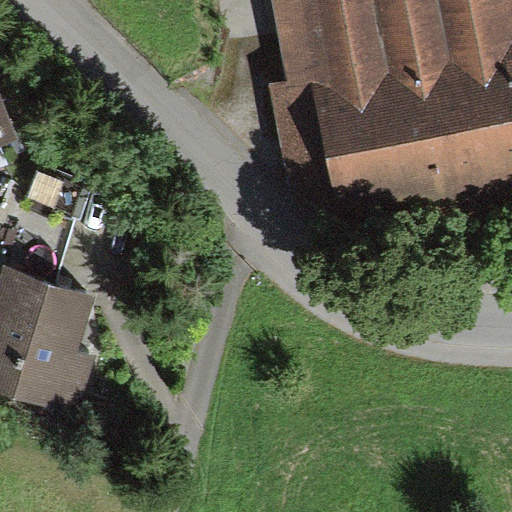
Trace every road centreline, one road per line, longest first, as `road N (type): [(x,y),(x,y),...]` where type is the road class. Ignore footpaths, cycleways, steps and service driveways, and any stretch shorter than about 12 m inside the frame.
road 1 (residential): [(169,511),(240,254),(266,217)]
road 2 (residential): [(266,217),(50,0)]
road 3 (residential): [(511,326),(414,317),(369,304),(322,279),(266,217)]
